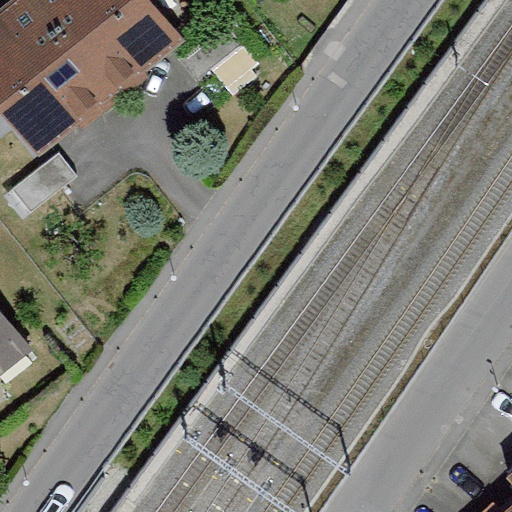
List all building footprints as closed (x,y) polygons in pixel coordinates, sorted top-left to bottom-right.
[(44,0),(39,0),(0,30),(0,96),(48,158),(123,101),(44,0)] [(44,0),(123,101),(187,50),(147,0),(44,0)] [(227,39),(185,72),(201,92),(243,59),(227,39)] [(12,205),(27,225),(79,186),(64,166),(12,205)] [(0,382),(31,360),(0,319),(0,382)] [(511,480),(511,495),(493,511),(511,511),(511,467),(506,473),(511,480)]
